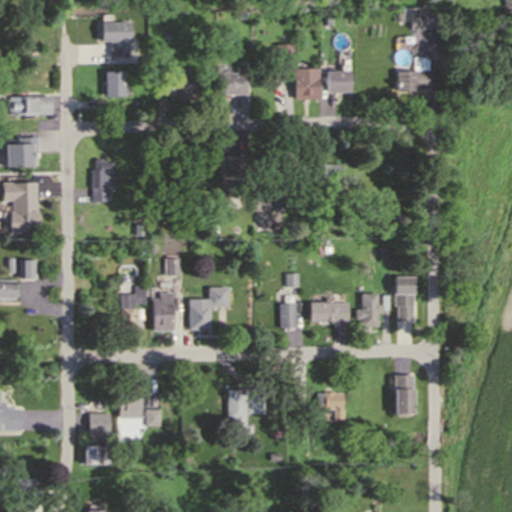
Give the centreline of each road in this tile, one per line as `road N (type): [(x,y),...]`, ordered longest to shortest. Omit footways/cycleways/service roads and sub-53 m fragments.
road 1 (residential): [(63,39),(65,450),(49,511)]
road 2 (residential): [(435,511),(437,124)]
road 3 (residential): [(437,124),(64,127)]
road 4 (residential): [(434,351),(67,357)]
